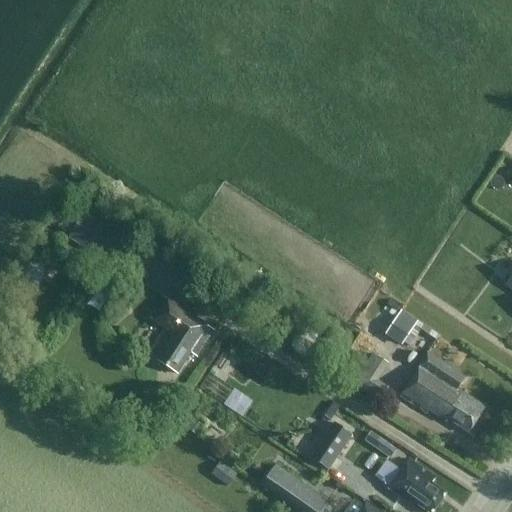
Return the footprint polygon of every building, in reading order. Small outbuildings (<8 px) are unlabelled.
[(123,237),(85,214),(70,239),(107,262),(123,237)] [(214,332),(165,299),(151,320),(165,329),(148,355),(178,375),(191,355),(197,358),(214,332)] [(401,347),(418,322),(402,311),(386,336),(401,347)] [(469,434),(486,408),(458,390),(465,379),(424,353),(414,367),(418,369),(400,397),(427,415),(429,412),(446,423),(448,420),(469,434)] [(389,388),(378,381),(389,364),(373,354),(353,385),(380,402),(389,388)] [(238,388),(228,404),(246,415),(256,399),(238,388)] [(331,421),(340,408),(334,403),(325,417),(331,421)] [(311,458),(330,471),(353,436),(334,423),(311,458)] [(390,459),(396,450),(379,439),(373,447),(390,459)] [(434,511),(447,495),(431,484),(436,478),(409,460),(389,489),(411,505),(413,503),(426,511),(434,511)] [(296,511),(322,511),(328,503),(276,466),(261,487),(296,511)]
